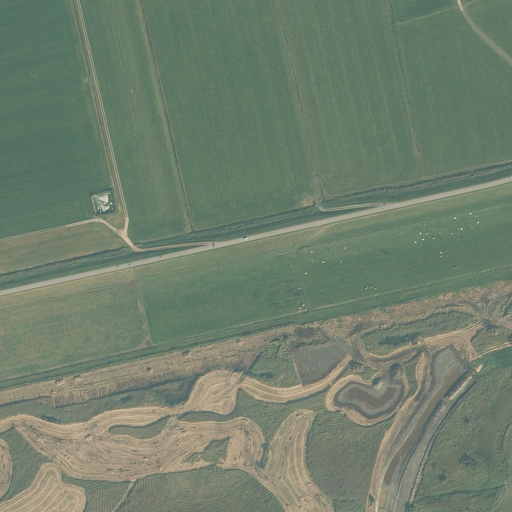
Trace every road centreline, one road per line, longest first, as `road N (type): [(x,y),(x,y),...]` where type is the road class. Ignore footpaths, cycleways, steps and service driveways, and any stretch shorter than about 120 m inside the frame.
road 1 (tertiary): [(0,293),(511,178)]
road 2 (track): [(122,234),(126,217),(77,0)]
road 3 (track): [(218,245),(138,251),(101,220),(0,240)]
